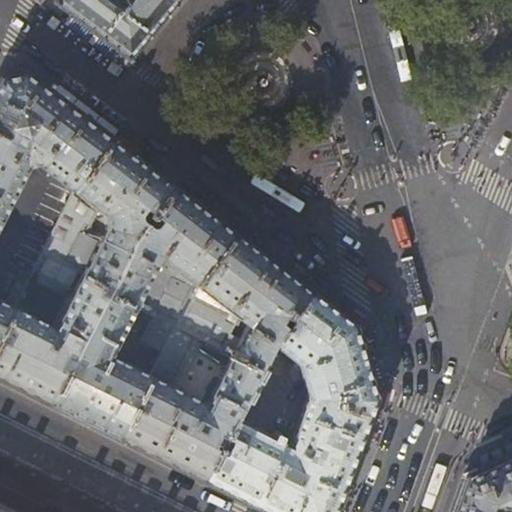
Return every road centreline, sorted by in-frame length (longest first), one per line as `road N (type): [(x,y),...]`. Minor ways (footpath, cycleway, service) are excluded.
road 1 (residential): [(124,101),(448,330)]
road 2 (tertiary): [(349,0),(448,330)]
road 3 (residential): [(230,511),(0,396)]
road 4 (residential): [(511,161),(448,330)]
road 5 (residential): [(0,9),(124,101)]
road 6 (residential): [(214,0),(124,101)]
